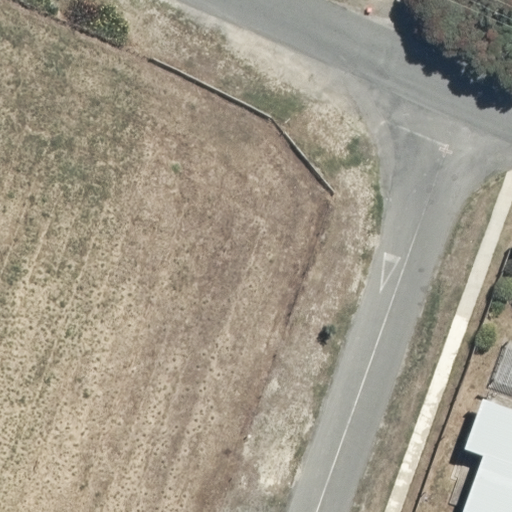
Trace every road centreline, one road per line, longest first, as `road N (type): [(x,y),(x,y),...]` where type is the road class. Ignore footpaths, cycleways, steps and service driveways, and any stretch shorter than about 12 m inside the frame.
road 1 (residential): [(314,511),(466,91)]
road 2 (residential): [(256,0),(466,91)]
